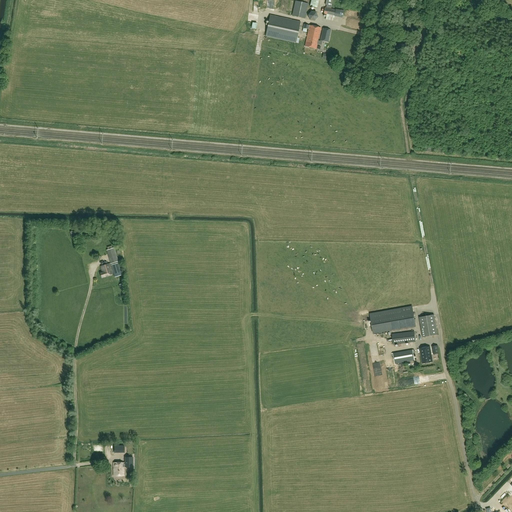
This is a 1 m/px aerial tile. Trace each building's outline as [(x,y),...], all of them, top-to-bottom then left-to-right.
[(332,0),(326,0),(325,5),(326,6),(326,8),(325,7),(324,14),(326,15),(325,20),(333,21),(334,16),(343,18),(344,11),(331,8),(332,0)] [(309,4),(306,3),(296,1),(292,16),(305,19),(309,4)] [(301,22),(270,15),(265,36),(296,43),(301,22)] [(318,41),(318,40),(321,28),(310,25),(305,47),(316,49),(317,44),(321,45),(322,41),(328,42),(331,30),(323,28),(320,41),(318,41)] [(110,264),(118,261),(114,248),(107,250),(110,264)] [(122,275),(118,263),(111,265),(115,277),(122,275)] [(109,264),(101,266),(103,272),(100,273),(101,278),(113,274),(109,264)] [(416,326),(412,307),(370,315),(373,334),(416,326)] [(434,315),(419,318),(423,337),(438,335),(434,315)] [(414,332),(392,334),(393,345),(416,342),(414,332)] [(430,347),(420,349),(423,363),(432,362),(430,347)] [(413,350),(393,353),(395,364),(415,360),(413,350)] [(393,367),(393,374),(403,374),(403,363),(398,363),(398,367),(393,367)] [(124,464),(124,463),(114,463),(114,476),(124,476),(124,467),(133,467),(133,458),(125,458),(125,464),(124,464)]
